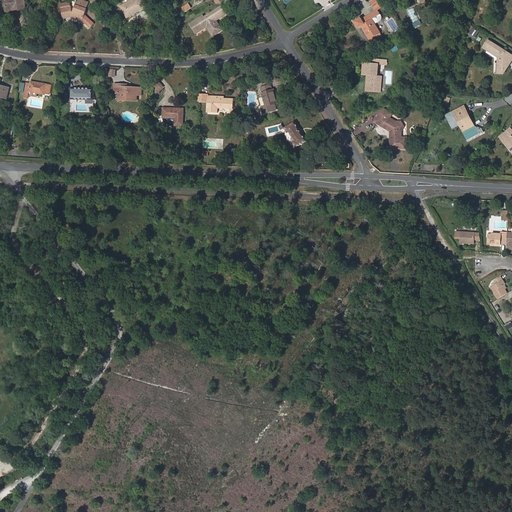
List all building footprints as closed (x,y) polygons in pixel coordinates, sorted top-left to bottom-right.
[(16,10),(26,9),(24,0),(4,0),(5,8),(15,6),(16,10)] [(83,21),(85,15),(87,9),(86,8),(88,2),(82,0),(77,0),(76,5),(74,12),(71,12),(70,6),(62,8),(64,19),(72,17),(83,21)] [(127,17),(145,7),(140,0),(132,0),(121,7),(127,17)] [(378,10),(386,5),(382,0),(373,0),(372,1),(378,10)] [(371,2),(376,11),(362,20),(363,21),(367,19),(368,19),(379,12),(378,10),(372,1),(371,2)] [(157,12),(162,9),(159,3),(153,6),(157,12)] [(185,12),(192,8),(189,3),(183,8),(185,12)] [(197,33),(207,27),(209,25),(214,33),(219,30),(215,22),(217,21),(227,14),(222,7),(204,18),(203,16),(190,24),(197,33)] [(381,33),(377,26),(384,23),(384,19),(379,12),(368,19),(367,19),(363,21),(362,20),(361,19),(356,22),(359,28),(362,26),(370,39),(381,33)] [(84,23),(90,28),(94,23),(87,17),(84,23)] [(213,36),(223,30),(217,21),(215,22),(219,30),(214,33),(209,25),(207,27),(213,36)] [(473,27),(469,35),(476,38),(480,31),(473,27)] [(498,73),(504,73),(511,60),(511,55),(488,41),(484,48),(498,56),(498,73)] [(382,77),(378,76),(379,64),(387,65),(387,60),(373,59),(373,64),(364,63),(363,75),(368,76),(367,91),(381,92),(382,77)] [(0,96),(7,98),(9,88),(0,85),(0,84),(1,80),(0,79),(0,96)] [(45,93),(50,94),(51,85),(31,81),(30,83),(27,83),(24,97),(28,98),(28,95),(29,92),(38,93),(45,95),(45,93)] [(159,82),(154,86),(159,91),(163,87),(159,82)] [(138,95),(143,95),(143,88),(128,87),(119,87),(119,84),(115,84),(114,93),(119,94),(119,100),(135,101),(136,95),(138,95)] [(275,104),(277,103),(273,89),(272,90),(271,85),(261,88),(267,106),(262,108),(263,114),(276,110),(275,104)] [(70,99),(94,100),(94,89),(70,87),(70,99)] [(218,108),(233,108),(234,99),(224,99),(224,96),(209,96),(209,102),(208,112),(218,112),(218,108)] [(464,132),(475,127),(465,106),(454,112),(447,115),(450,122),(457,118),(464,132)] [(175,125),(183,125),(184,109),(166,108),(165,118),(167,118),(175,118),(175,123),(175,125)] [(402,122),(397,122),(390,118),(393,114),(385,109),(380,112),(374,122),(390,131),(390,148),(408,148),(407,137),(402,137),(402,131),(404,126),(402,122)] [(296,147),(306,141),(295,122),(285,128),(288,133),(289,132),(295,141),(293,142),(296,147)] [(511,145),(505,137),(511,131),(511,129),(511,128),(500,137),(511,151),(511,145)] [(474,243),(474,240),(475,233),(456,232),(456,236),(461,236),(460,243),(474,243)] [(505,245),(506,233),(506,232),(500,232),(500,234),(492,234),(492,235),(488,234),(488,245),(500,246),(501,245),(505,245)] [(498,299),(508,293),(503,286),(506,285),(501,277),(494,281),(496,285),(491,288),(498,299)]
